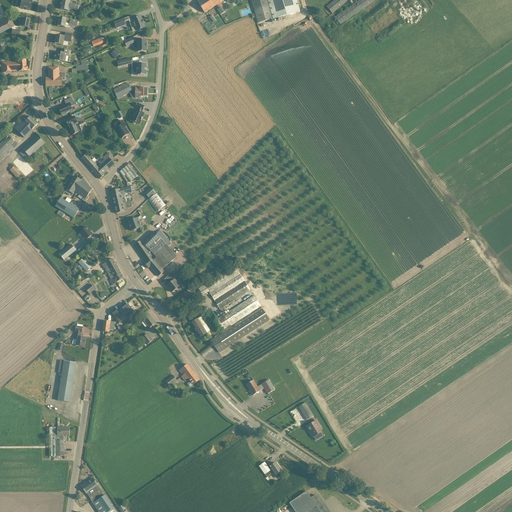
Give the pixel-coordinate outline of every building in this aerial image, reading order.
[(17,7),(25,8),(30,9),(31,1),(28,0),(21,0),(21,1),(19,1),(17,7)] [(62,0),(60,10),(65,10),(69,11),(69,9),(79,11),(80,5),(71,4),(71,1),(67,1),(64,0),(62,0)] [(204,13),(217,5),(221,3),(225,0),(201,0),(198,2),(204,13)] [(296,0),(251,0),(257,22),(299,12),(296,0)] [(340,25),(376,0),(359,0),(356,2),(354,0),(334,0),(327,6),(332,13),(348,0),(352,6),(335,17),(340,25)] [(223,6),(219,9),(217,10),(220,15),(226,11),(223,6)] [(143,20),(141,17),(133,20),(134,22),(130,24),(132,29),(136,27),(137,31),(138,31),(138,32),(142,30),(142,29),(145,28),(144,24),(143,20)] [(10,18),(0,22),(0,33),(14,26),(10,18)] [(28,28),(30,20),(20,18),(19,26),(28,28)] [(70,26),(74,27),(77,27),(78,21),(64,19),(59,18),(58,26),(66,27),(66,23),(70,24),(70,26)] [(126,25),(124,19),(114,23),(116,29),(126,25)] [(64,41),(68,42),(71,42),(72,34),(65,33),(64,36),(61,36),(56,35),(55,44),(60,44),(64,45),(64,41)] [(94,47),(103,43),(105,43),(104,38),(101,39),(101,38),(92,42),(94,47)] [(132,38),(124,42),(126,47),(134,43),(132,38)] [(147,52),(146,40),(138,40),(138,52),(147,52)] [(55,60),(60,61),(65,62),(66,56),(68,57),(69,51),(63,49),(62,53),(56,52),(55,60)] [(25,60),(20,60),(17,60),(17,61),(1,62),(1,68),(2,73),(12,72),(12,71),(18,71),(27,71),(27,70),(28,69),(28,67),(26,67),(26,66),(25,60)] [(77,70),(87,70),(86,61),(82,61),(82,65),(77,66),(77,70)] [(137,68),(137,73),(137,75),(144,76),(146,76),(146,64),(137,63),(137,64),(134,63),(134,68),(137,68)] [(64,74),(59,74),(59,68),(53,68),(48,68),(48,78),(46,78),(46,87),(51,86),(62,87),(62,80),(64,80),(64,74)] [(118,99),(132,92),(128,84),(114,90),(118,99)] [(142,88),(136,88),(135,99),(140,99),(140,97),(142,97),(147,97),(147,89),(142,88)] [(75,105),(72,98),(65,101),(66,105),(59,108),(62,116),(73,111),(71,107),(75,105)] [(134,124),(135,123),(138,124),(143,113),(140,112),(141,110),(142,110),(143,106),(136,103),(134,107),(137,108),(136,111),(135,110),(131,121),(132,122),(132,123),(133,124),(134,124)] [(23,121),(20,125),(15,129),(24,138),(35,127),(38,124),(31,117),(25,123),(23,121)] [(75,117),(66,121),(68,127),(81,121),(79,118),(76,120),(75,117)] [(73,135),(79,133),(76,127),(82,124),(81,122),(81,121),(68,127),(69,127),(70,129),(73,135)] [(116,129),(122,139),(129,134),(125,127),(126,127),(122,121),(117,124),(119,127),(116,129)] [(4,140),(0,144),(0,156),(14,142),(8,136),(6,138),(4,140)] [(38,136),(23,149),(23,150),(20,153),(26,160),(29,157),(45,143),(38,136)] [(83,158),(82,159),(100,179),(105,175),(104,174),(115,164),(113,162),(107,155),(99,163),(101,165),(98,168),(86,155),(84,157),(83,158)] [(128,179),(130,181),(138,177),(130,164),(120,170),(126,180),(128,179)] [(79,189),(83,182),(81,181),(75,176),(72,180),(66,190),(70,192),(73,194),(75,192),(77,193),(79,189)] [(90,193),(92,190),(92,189),(91,188),(83,182),(79,189),(77,193),(84,198),(83,200),(85,201),(90,193)] [(111,191),(113,197),(123,195),(124,194),(135,192),(134,186),(111,191)] [(145,194),(149,199),(156,193),(151,188),(145,194)] [(158,212),(166,205),(157,193),(148,200),(158,212)] [(123,195),(113,197),(116,214),(125,212),(129,211),(128,209),(132,208),(131,202),(126,203),(125,194),(124,194),(123,195)] [(79,210),(74,207),(75,206),(71,203),(70,204),(61,198),(55,207),(73,218),(74,218),(79,210)] [(138,218),(130,221),(128,222),(129,224),(132,231),(134,230),(134,231),(137,230),(136,229),(141,228),(140,223),(144,219),(141,216),(138,218)] [(93,235),(86,227),(80,232),(84,237),(83,238),(85,241),(93,235)] [(146,261),(144,263),(148,268),(150,267),(159,277),(165,271),(163,269),(177,257),(168,247),(171,244),(160,231),(157,234),(155,232),(143,243),(142,244),(140,242),(135,245),(146,261)] [(65,261),(76,251),(71,245),(60,254),(65,261)] [(87,272),(92,267),(83,258),(78,263),(87,272)] [(108,273),(118,267),(113,259),(109,261),(106,263),(108,266),(106,268),(108,273)] [(225,309),(223,307),(250,290),(235,266),(198,289),(202,296),(209,292),(221,311),(225,309)] [(117,282),(124,278),(118,267),(108,273),(112,279),(114,278),(117,282)] [(172,273),(166,278),(165,279),(170,284),(167,287),(168,287),(167,288),(169,290),(170,290),(172,292),(180,286),(173,278),(175,276),(172,273)] [(89,294),(95,290),(91,284),(85,289),(89,294)] [(218,319),(226,331),(211,341),(219,353),(270,320),(254,296),(218,319)] [(113,314),(116,319),(120,323),(116,326),(119,329),(118,329),(119,330),(123,327),(120,322),(123,320),(124,320),(124,321),(125,320),(124,320),(134,312),(128,304),(118,312),(117,311),(113,314)] [(147,312),(140,317),(149,328),(150,328),(156,323),(147,312)] [(206,324),(206,325),(201,318),(201,317),(198,319),(191,323),(200,337),(210,331),(206,324)] [(132,318),(125,323),(127,327),(134,322),(132,318)] [(113,329),(114,322),(111,322),(109,322),(104,321),(102,332),(107,333),(109,333),(109,329),(113,329)] [(77,339),(76,346),(84,347),(85,338),(80,337),(81,332),(82,332),(82,328),(76,327),(75,331),(76,331),(75,339),(77,339)] [(147,345),(152,341),(147,334),(142,338),(147,345)] [(72,362),(64,361),(62,374),(58,401),(70,403),(77,363),(72,362)] [(181,377),(185,382),(188,379),(190,382),(188,383),(188,385),(190,387),(191,387),(195,383),(199,380),(188,365),(184,368),(180,371),(183,375),(181,377)] [(173,375),(166,381),(170,387),(177,381),(173,375)] [(257,386),(253,381),(247,385),(253,395),(260,391),(265,388),(268,394),(275,390),(269,379),(257,386)] [(314,416),(306,403),(299,407),(307,420),(314,416)] [(321,429),(316,421),(306,427),(313,437),(321,432),(320,430),(321,429)] [(58,427),(58,435),(56,435),(56,428),(49,428),(50,456),(64,456),(64,440),(63,440),(63,435),(69,435),(69,428),(63,428),(63,427),(58,427)] [(265,463),(259,466),(267,478),(272,474),(270,471),(272,470),(276,475),(278,474),(282,471),(276,463),(270,467),(268,468),(265,463)] [(93,478),(81,486),(86,493),(91,500),(93,504),(105,496),(98,485),(96,482),(93,478)] [(290,503),(293,508),(296,511),(326,511),(315,495),(311,498),(306,492),(290,503)] [(116,511),(105,496),(93,504),(98,511),(116,511)]
